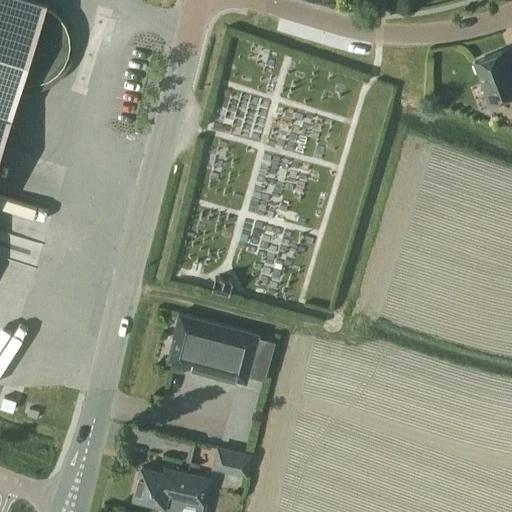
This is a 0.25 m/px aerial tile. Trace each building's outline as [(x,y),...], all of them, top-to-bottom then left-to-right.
[(0,0),(0,149),(1,147),(0,146),(0,141),(19,79),(29,81),(39,80),(49,77),(58,71),(65,62),(69,53),(71,43),(70,32),(66,22),(60,14),(52,7),(43,3),(43,0),(0,0)] [(511,70),(511,67),(511,66),(511,61),(507,48),(474,61),(490,101),(511,92),(511,70)] [(214,289),(231,294),(234,281),(233,280),(233,279),(219,275),(219,276),(217,276),(214,289)] [(246,381),(259,333),(179,311),(173,335),(166,360),(171,361),(191,366),(237,378),(246,381)] [(0,325),(0,363),(16,335),(0,325)] [(212,467),(247,475),(252,453),(217,445),(212,467)] [(163,510),(169,511),(203,511),(212,477),(164,466),(163,471),(141,465),(134,496),(165,504),(163,510)]
